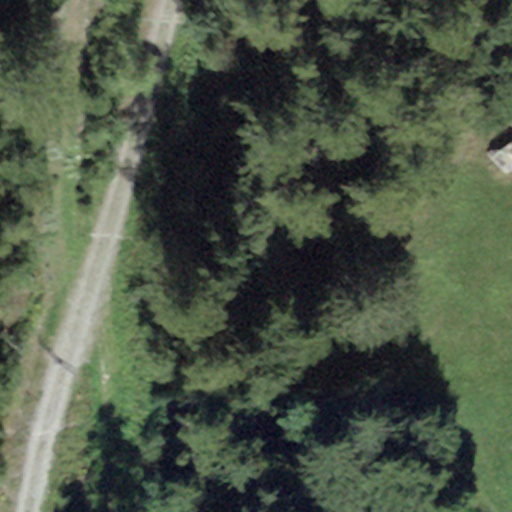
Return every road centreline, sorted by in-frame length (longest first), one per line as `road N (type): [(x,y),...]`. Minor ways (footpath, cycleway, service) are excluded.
road 1 (track): [(176,0),(76,329)]
road 2 (track): [(96,274),(69,261),(63,222),(60,119),(71,0)]
road 3 (track): [(116,511),(96,345),(76,329)]
road 4 (track): [(76,329),(38,511)]
